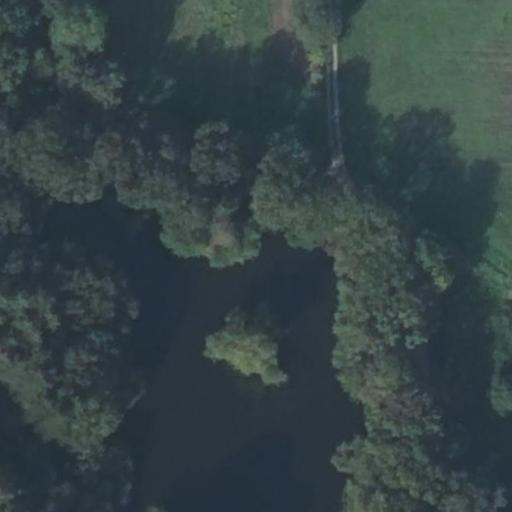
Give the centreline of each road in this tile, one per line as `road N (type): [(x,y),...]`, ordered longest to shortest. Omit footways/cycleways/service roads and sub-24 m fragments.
road 1 (track): [(453,511),(427,413),(404,251),(346,178),(344,0)]
road 2 (track): [(346,178),(43,97)]
